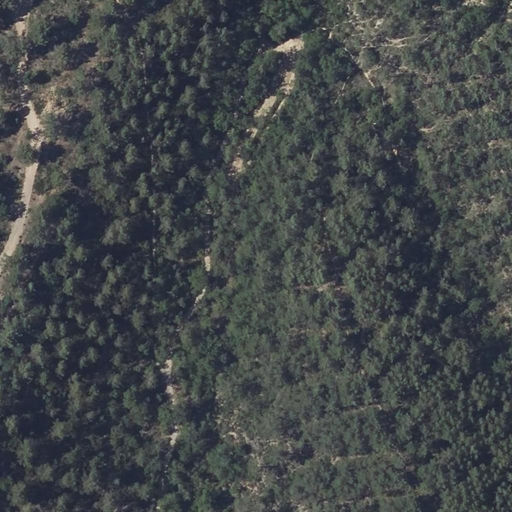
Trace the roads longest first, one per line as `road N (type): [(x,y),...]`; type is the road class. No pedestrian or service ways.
road 1 (track): [(260,0),(258,42),(208,177),(205,273),(166,369),(175,418),(155,511)]
road 2 (track): [(36,143),(21,0)]
